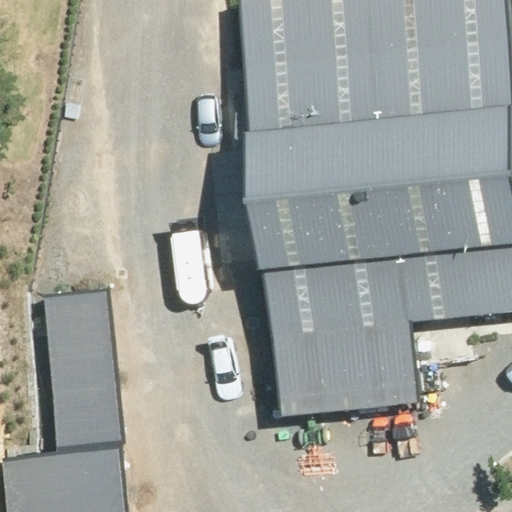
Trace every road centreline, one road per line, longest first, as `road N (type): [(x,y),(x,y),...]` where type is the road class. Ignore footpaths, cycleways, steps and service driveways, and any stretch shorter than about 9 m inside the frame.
road 1 (track): [(160,0),(167,143),(211,511)]
road 2 (track): [(381,511),(459,446),(511,363)]
